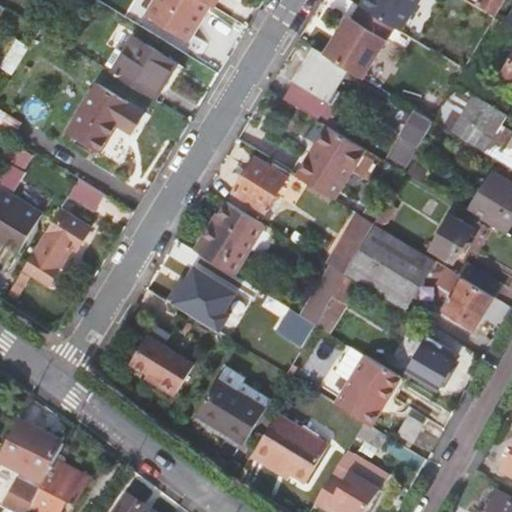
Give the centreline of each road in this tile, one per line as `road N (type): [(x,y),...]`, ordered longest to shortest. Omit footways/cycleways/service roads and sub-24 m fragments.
road 1 (residential): [(292,0),(56,379)]
road 2 (unclassified): [(231,511),(56,379)]
road 3 (residential): [(511,368),(427,511)]
